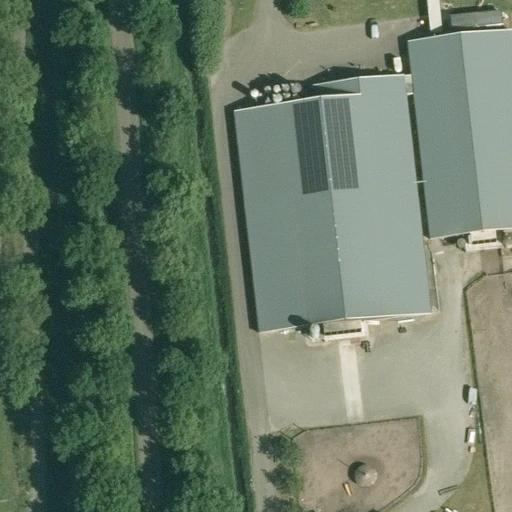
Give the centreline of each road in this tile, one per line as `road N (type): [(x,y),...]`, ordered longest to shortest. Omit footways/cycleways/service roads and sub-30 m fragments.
road 1 (unclassified): [(154,511),(122,0)]
road 2 (unclassified): [(37,511),(24,0)]
